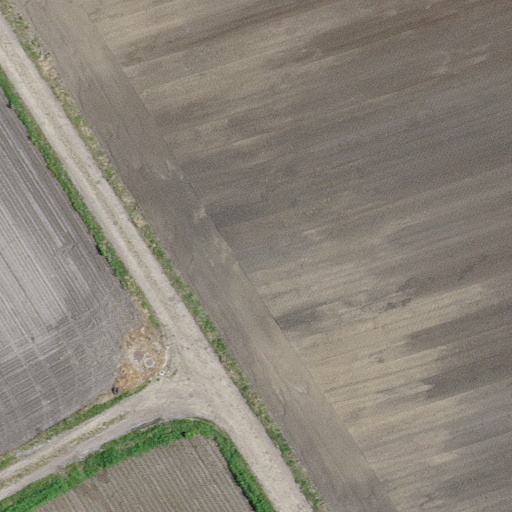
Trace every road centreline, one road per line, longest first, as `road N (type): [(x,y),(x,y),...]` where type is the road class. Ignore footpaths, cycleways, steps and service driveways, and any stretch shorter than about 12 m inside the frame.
road 1 (track): [(0,36),(291,511)]
road 2 (track): [(0,490),(206,376)]
